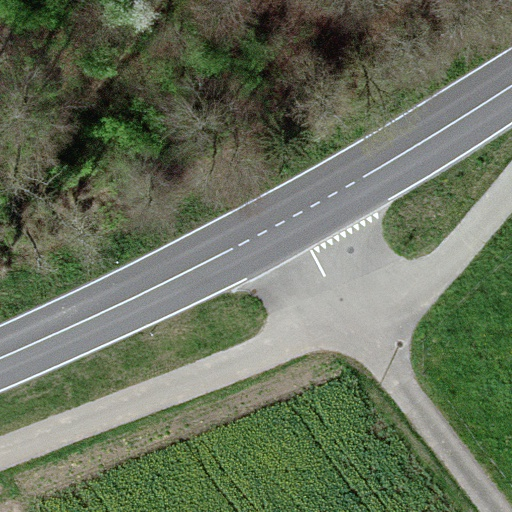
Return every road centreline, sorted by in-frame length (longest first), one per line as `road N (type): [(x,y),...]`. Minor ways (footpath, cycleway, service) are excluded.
road 1 (track): [(0,451),(408,290),(457,250),(511,184)]
road 2 (primary): [(0,357),(294,215),(511,85)]
road 3 (track): [(495,511),(294,215)]
